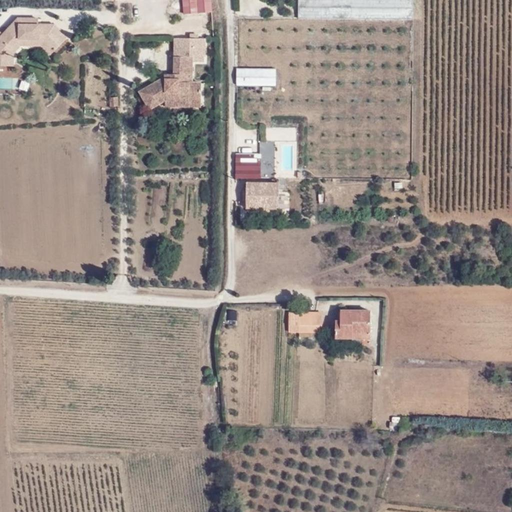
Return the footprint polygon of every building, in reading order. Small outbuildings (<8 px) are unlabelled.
[(128,0),(130,20),(178,17),(177,0),(128,0)] [(209,0),(182,0),(184,30),(211,29),(209,0)] [(298,0),(298,18),(413,19),(413,0),(298,0)] [(19,41),(42,42),(53,52),(67,37),(54,25),(40,24),(40,18),(18,18),(0,36),(0,65),(9,66),(10,52),(19,41)] [(409,86),(413,19),(298,18),(238,18),(237,84),(409,86)] [(41,46),(50,55),(53,52),(42,42),(19,41),(10,52),(9,66),(14,66),(14,54),(21,45),(41,46)] [(139,92),(149,109),(165,100),(201,101),(202,83),(192,83),(192,57),(175,57),(174,75),(164,75),(164,77),(139,92)] [(119,97),(109,96),(108,106),(119,106),(119,97)] [(235,152),(235,177),(261,177),(261,148),(245,148),(245,152),(235,152)] [(246,182),(246,209),(278,209),(279,183),(246,182)] [(289,207),(289,194),(281,194),(280,207),(289,207)] [(236,325),(237,309),(227,309),(226,325),(236,325)] [(370,337),(370,310),(341,309),(340,319),(336,319),(335,336),(352,337),(352,343),(370,343),(370,337)] [(288,331),(300,331),(321,330),(321,311),(300,311),(289,311),(288,331)]
